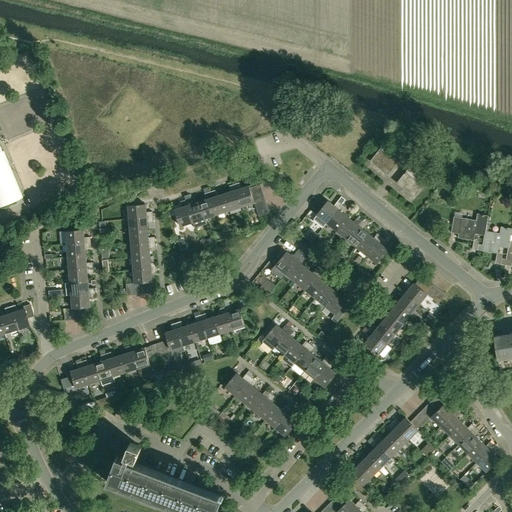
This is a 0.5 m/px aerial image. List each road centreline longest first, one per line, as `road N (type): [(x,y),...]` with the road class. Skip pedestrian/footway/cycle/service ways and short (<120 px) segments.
road 1 (residential): [(47,358),(238,276),(328,167)]
road 2 (residential): [(251,506),(216,478),(178,463),(180,451),(115,424),(55,491)]
road 3 (residential): [(251,506),(352,381),(368,377),(396,392)]
road 4 (residential): [(276,511),(396,392)]
road 5 (residential): [(47,358),(36,229)]
road 6 (residential): [(422,244),(328,167)]
